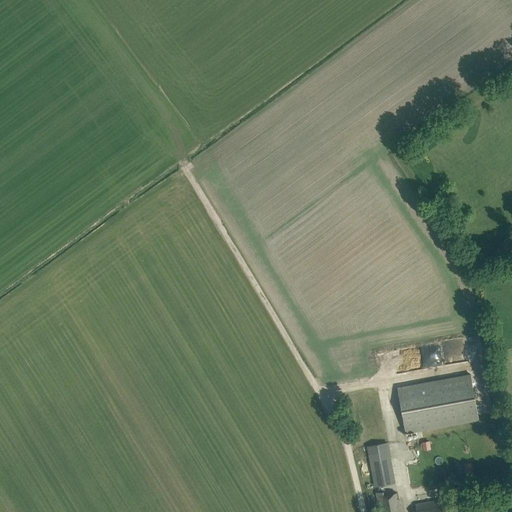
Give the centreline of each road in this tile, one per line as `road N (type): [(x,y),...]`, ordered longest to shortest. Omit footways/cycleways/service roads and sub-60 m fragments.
road 1 (track): [(0,307),(186,170),(317,395),(382,378)]
road 2 (track): [(317,395),(342,432),(363,511)]
